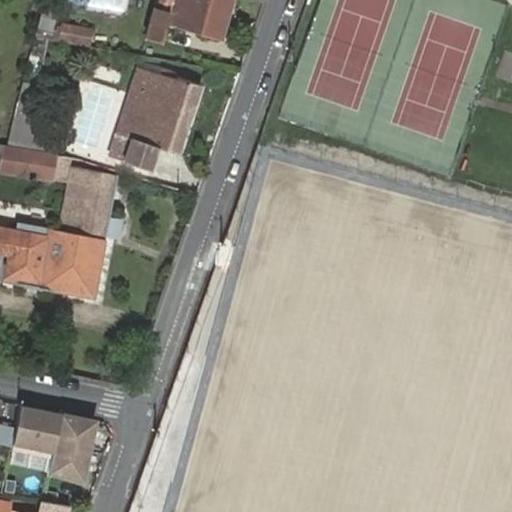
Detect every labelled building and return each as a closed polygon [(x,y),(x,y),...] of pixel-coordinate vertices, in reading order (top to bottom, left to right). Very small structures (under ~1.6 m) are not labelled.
[(146,33),(161,39),(166,23),(217,41),(231,0),(170,0),(167,10),(155,7),(151,18),(146,33)] [(170,0),(157,0),(155,7),(167,10),(170,0)] [(41,5),(36,27),(50,31),(56,8),(41,5)] [(92,28),(61,23),(58,41),(89,46),(92,28)] [(208,66),(239,71),(244,57),(214,50),(208,66)] [(138,68),(131,92),(150,99),(157,73),(138,68)] [(150,99),(131,92),(109,158),(152,173),(160,149),(178,154),(200,86),(157,73),(150,99)] [(4,142),(58,153),(60,133),(37,128),(43,86),(20,82),(4,142)] [(0,170),(65,183),(57,229),(47,227),(45,235),(15,230),(0,227),(0,281),(91,298),(103,235),(106,216),(115,173),(72,166),(74,157),(58,153),(4,142),(0,141),(0,170)] [(119,219),(106,216),(103,235),(116,237),(119,219)] [(45,235),(47,227),(16,222),(15,230),(45,235)] [(11,445),(11,448),(51,457),(48,472),(81,479),(84,465),(94,419),(19,404),(15,427),(11,445)] [(0,442),(11,445),(15,427),(0,423),(0,442)]
